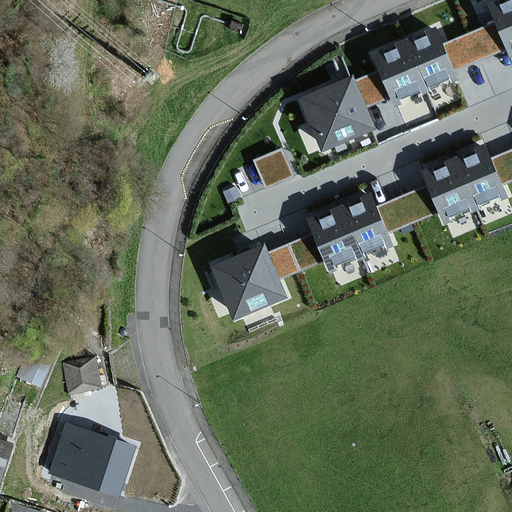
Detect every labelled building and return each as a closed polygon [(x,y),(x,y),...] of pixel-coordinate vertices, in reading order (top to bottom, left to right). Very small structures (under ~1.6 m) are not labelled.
[(511,0),(508,0),(491,7),(498,22),(508,48),(511,55),(511,54),(511,0)] [(498,22),(442,45),(453,71),(508,48),(498,22)] [(435,29),(404,41),(425,90),(455,77),(453,71),(442,45),(435,29)] [(425,90),(404,41),(374,54),(381,72),(392,97),(394,102),(425,90)] [(392,97),(381,72),(355,82),(366,108),(392,97)] [(375,129),(366,108),(355,82),(353,76),(300,98),(322,151),(375,129)] [(492,156),(488,146),(456,159),(477,210),(509,197),(504,185),(492,156)] [(511,181),(511,148),(492,156),(504,185),(511,181)] [(281,149),(255,160),(266,187),(292,176),(281,149)] [(440,212),(444,223),(477,210),(456,159),(423,173),(428,185),(440,212)] [(440,212),(428,185),(377,206),(388,233),(440,212)] [(362,258),(393,245),(388,233),(377,206),(372,193),(340,206),(362,258)] [(330,271),(362,258),(340,206),(309,219),(315,234),(326,260),(330,271)] [(315,234),(267,254),(278,280),(326,260),(315,234)] [(234,319),(285,298),(278,280),(267,254),(264,246),(212,267),(234,319)] [(97,358),(64,364),(69,392),(102,386),(97,358)] [(133,449),(71,428),(57,470),(119,491),(133,449)] [(0,468),(2,469),(10,443),(0,439),(0,468)]
